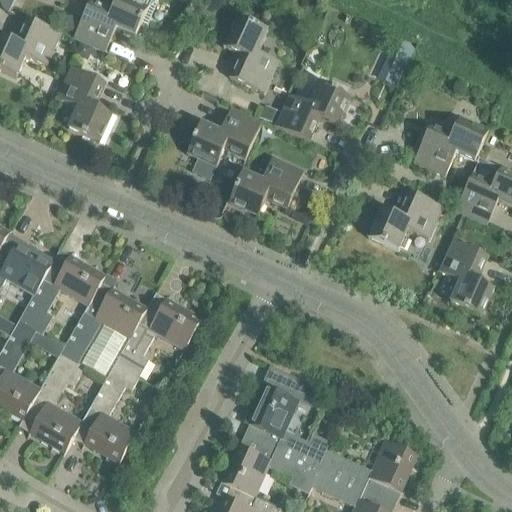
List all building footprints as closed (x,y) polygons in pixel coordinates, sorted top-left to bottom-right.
[(8,14),(14,0),(0,0),(0,4),(1,8),(3,11),(6,13),(8,14)] [(134,0),(133,3),(126,0),(117,0),(111,13),(90,4),(73,40),(80,43),(93,49),(105,55),(115,31),(134,40),(141,24),(147,27),(158,3),(150,0),(134,0)] [(77,30),(72,18),(59,23),(64,35),(77,30)] [(267,34),(237,20),(224,49),(240,57),(230,81),(263,96),(277,64),(257,55),(267,34)] [(0,73),(16,80),(25,59),(46,68),(60,37),(26,21),(16,45),(0,37),(0,73)] [(386,63),(404,71),(414,50),(396,42),(386,63)] [(80,43),(75,56),(87,61),(93,49),(80,43)] [(68,132),(98,146),(103,148),(117,119),(94,109),(105,86),(71,71),(57,102),(78,111),(68,132)] [(289,98),(281,115),(275,127),(274,130),(308,145),(319,121),(336,129),(349,99),(319,86),(309,107),(289,98)] [(260,120),(275,127),(281,115),(265,108),(260,120)] [(200,126),(187,156),(197,161),(192,173),(211,182),(223,153),(245,163),(261,126),(230,112),(219,135),(200,126)] [(430,128),(413,165),(444,179),(455,156),(474,164),(488,134),(458,121),(451,138),(430,128)] [(242,175),(228,205),(258,218),(265,202),(287,212),(303,175),(272,161),(261,184),(242,175)] [(455,214),(464,218),(486,228),(497,205),(511,211),(511,175),(500,170),(493,187),(471,177),(455,214)] [(380,211),(367,240),(398,254),(407,232),(428,241),(442,210),(408,194),(397,218),(380,211)] [(9,235),(0,249),(0,292),(6,283),(33,298),(51,268),(58,256),(12,229),(9,235)] [(453,244),(439,275),(459,284),(450,306),(480,319),(493,290),(476,283),(487,259),(453,244)] [(20,321),(18,325),(36,335),(42,338),(53,319),(46,316),(59,293),(87,309),(104,278),(60,253),(58,256),(51,268),(33,298),(27,309),(20,321)] [(63,350),(59,357),(77,367),(101,326),(129,342),(146,311),(113,292),(119,281),(108,274),(106,279),(104,278),(87,309),(63,350)] [(129,342),(114,367),(138,381),(148,363),(142,359),(155,336),(183,353),(189,343),(200,323),(177,308),(155,296),(151,303),(147,312),(146,311),(129,342)] [(22,305),(14,318),(20,321),(27,309),(22,305)] [(0,409),(22,423),(40,392),(12,376),(29,346),(36,335),(18,325),(9,340),(0,356),(0,409)] [(36,335),(29,346),(57,362),(59,357),(63,350),(42,338),(36,335)] [(22,423),(19,430),(64,456),(73,440),(81,425),(53,409),(66,386),(72,390),(83,371),(77,367),(59,357),(57,362),(40,392),(22,423)] [(81,425),(73,440),(96,452),(119,466),(136,436),(108,419),(124,390),(131,393),(138,381),(114,367),(105,383),(81,425)] [(249,426),(244,438),(319,472),(327,454),(328,454),(332,446),(312,437),(308,445),(283,434),(297,404),(303,406),(311,388),(274,372),(266,390),(255,414),(254,414),(252,419),(256,421),(253,428),(249,426)] [(308,497),(311,490),(319,472),(244,438),(239,450),(242,451),(239,458),(235,456),(233,461),(234,462),(223,486),(230,489),(254,500),(267,470),(291,481),(288,488),(308,497)] [(327,454),(319,472),(394,506),(400,494),(396,493),(399,486),(403,488),(405,483),(405,482),(416,458),(385,444),(371,474),(327,454)] [(391,511),(394,506),(319,472),(311,490),(355,510),(354,511),(391,511)] [(280,511),(254,500),(230,489),(224,501),(228,502),(224,509),(221,507),(218,511),(280,511)]
